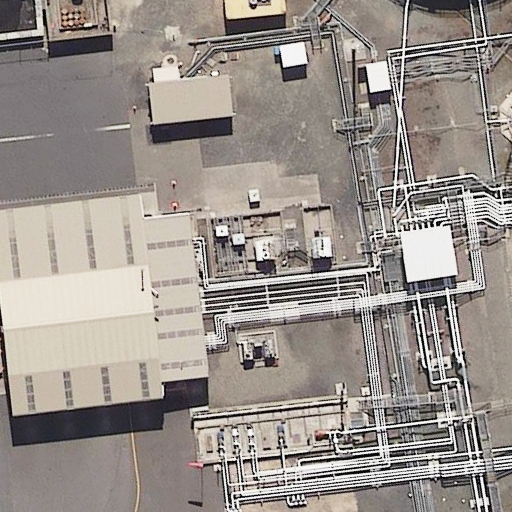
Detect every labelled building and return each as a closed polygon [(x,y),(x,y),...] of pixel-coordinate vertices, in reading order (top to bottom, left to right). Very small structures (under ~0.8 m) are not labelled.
[(305,42),(280,46),(283,68),(309,64),(305,42)] [(366,64),(370,93),(376,92),(378,92),(381,91),(384,91),(387,90),(391,90),(389,76),(388,72),(388,69),(387,66),(386,61),(377,62),(373,63),(366,64)] [(234,115),(229,74),(184,80),(149,84),(154,125),(234,115)] [(0,210),(0,294),(14,415),(165,398),(163,382),(208,377),(204,344),(204,341),(203,339),(203,336),(200,312),(200,307),(199,301),(198,292),(197,282),(192,242),(192,238),(189,215),(141,220),(138,195),(0,210)] [(458,275),(451,226),(445,227),(442,227),(435,228),(429,229),(424,230),(418,231),(412,232),(403,233),(400,233),(401,237),(403,250),(407,282),(410,282),(415,281),(426,280),(429,279),(445,277),(449,276),(453,276),(458,275)] [(330,237),(311,239),(313,258),(332,256),(330,237)] [(273,240),(255,242),(257,261),(275,259),(273,240)]
